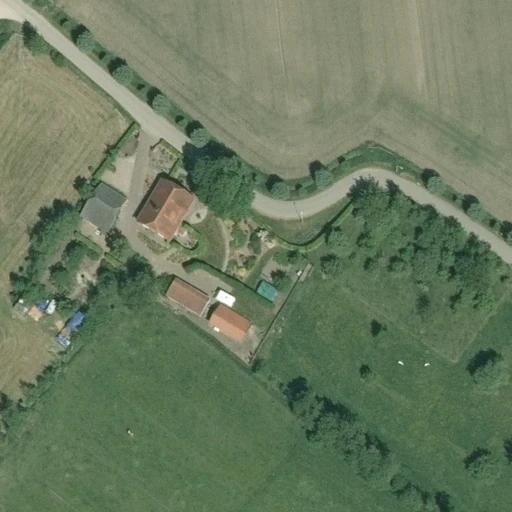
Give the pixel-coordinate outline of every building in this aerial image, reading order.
[(111,171),(106,188),(124,194),(130,176),(111,171)] [(169,243),(193,202),(162,183),(138,225),(169,243)] [(105,237),(127,203),(101,186),(80,218),(100,231),(99,234),(105,237)] [(260,233),(239,246),(250,263),(271,250),(260,233)] [(256,283),(249,299),(274,310),(281,294),(256,283)] [(165,303),(198,325),(210,307),(177,285),(165,303)] [(253,325),(222,307),(212,325),(242,343),(253,325)]
